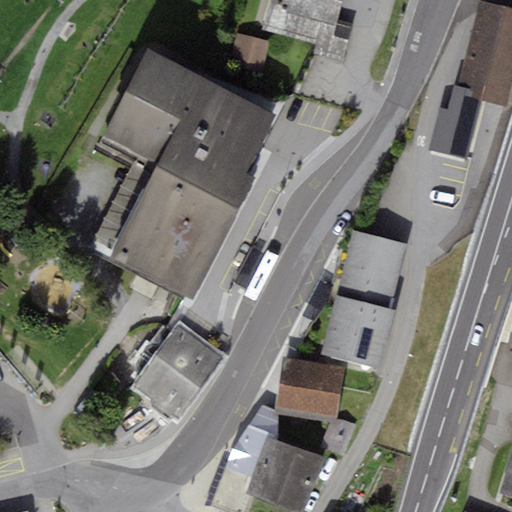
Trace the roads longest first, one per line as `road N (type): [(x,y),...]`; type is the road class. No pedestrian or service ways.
road 1 (tertiary): [(428,37),(358,149),(259,373),(216,433),(136,498)]
road 2 (residential): [(320,511),(385,401),(416,257),(410,160),(428,37)]
road 3 (primary): [(511,205),(416,511)]
road 4 (tertiary): [(0,499),(66,483),(136,498)]
